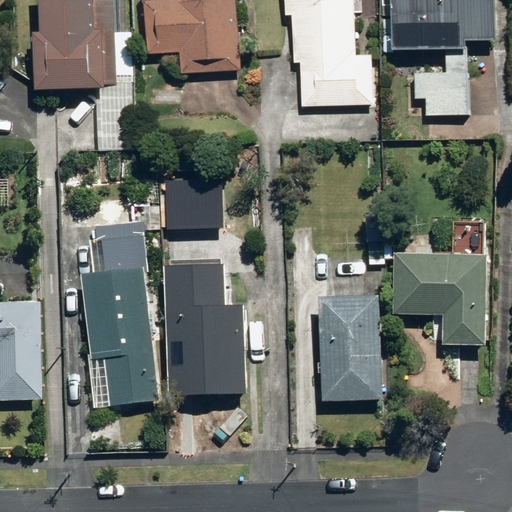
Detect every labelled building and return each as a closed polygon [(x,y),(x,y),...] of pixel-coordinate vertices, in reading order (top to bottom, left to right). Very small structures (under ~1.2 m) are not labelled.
[(136,31),(120,31),(120,0),(51,0),(51,32),(37,32),(37,52),(49,52),(49,86),(120,86),(120,71),(136,71),(136,31)] [(151,0),(153,53),(186,52),(187,73),(245,72),(244,0),(151,0)] [(289,0),(289,14),(299,15),(298,63),(306,63),(305,105),(376,107),(377,54),(357,53),(358,0),(289,0)] [(385,0),(385,50),(451,50),(451,70),(421,70),(421,96),(430,96),(430,114),(474,114),(474,41),(494,41),(494,48),(503,48),(503,0),(385,0)] [(199,191),(173,191),(173,229),(200,229),(199,191)] [(387,264),(387,257),(398,257),(398,236),(387,236),(387,213),(373,213),(373,264),(387,264)] [(99,405),(113,404),(165,398),(147,233),(95,239),(99,273),(85,275),(99,405)] [(404,314),(439,315),(438,341),(493,343),(496,255),(445,253),(407,252),(404,314)] [(253,303),(235,303),(235,260),(178,259),(177,393),(231,393),(253,393),(253,303)] [(391,401),(391,294),(331,294),(331,401),(391,401)] [(0,399),(41,400),(42,357),(42,304),(0,303),(0,399)]
